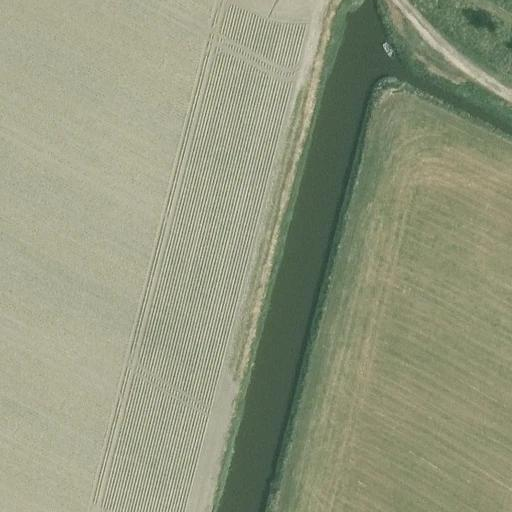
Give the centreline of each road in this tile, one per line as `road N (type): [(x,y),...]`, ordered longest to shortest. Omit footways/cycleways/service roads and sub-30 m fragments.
road 1 (track): [(228,365),(318,0)]
road 2 (track): [(393,0),(442,51),(511,90)]
